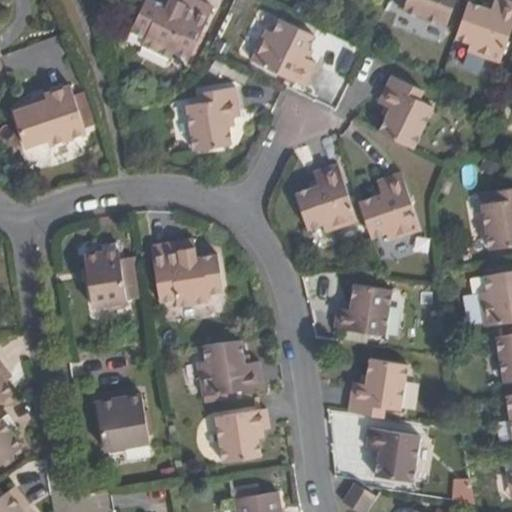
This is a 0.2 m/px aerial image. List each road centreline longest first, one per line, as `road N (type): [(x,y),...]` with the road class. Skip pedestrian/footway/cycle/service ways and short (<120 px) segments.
road 1 (residential): [(325,511),(287,294),(279,266),(242,217),(204,197),(153,187),(20,218)]
road 2 (residential): [(65,511),(20,218)]
